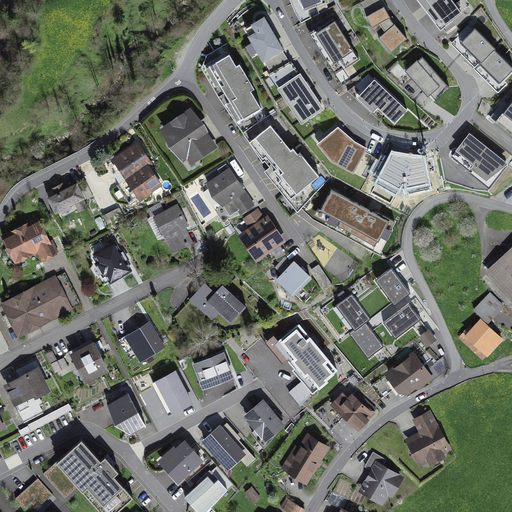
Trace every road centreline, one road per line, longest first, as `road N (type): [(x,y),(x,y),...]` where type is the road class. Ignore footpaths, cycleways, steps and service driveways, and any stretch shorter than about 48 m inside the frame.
road 1 (residential): [(273,0),(345,113),(376,133),(422,140),(460,122),(467,92),(397,0)]
road 2 (unclassified): [(459,376),(409,255),(408,227),(425,205),(444,197),(511,210)]
road 3 (residential): [(185,81),(104,145),(27,186),(0,219)]
road 4 (residential): [(200,262),(0,366)]
road 5 (unclassified): [(309,511),(352,448),(385,417),(459,376)]
road 6 (residential): [(301,249),(185,81)]
road 7 (residential): [(261,384),(128,455)]
road 8 (residential): [(128,455),(84,428),(0,470)]
